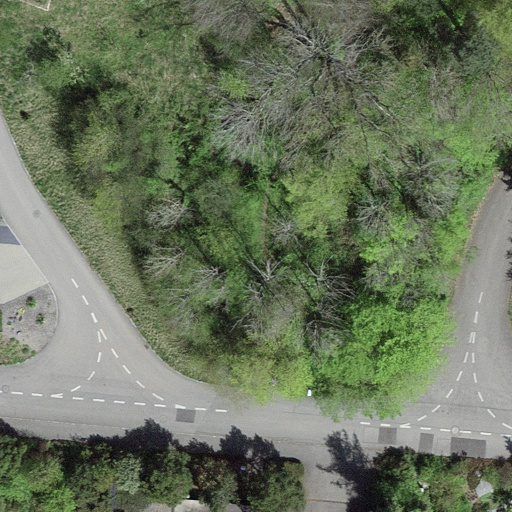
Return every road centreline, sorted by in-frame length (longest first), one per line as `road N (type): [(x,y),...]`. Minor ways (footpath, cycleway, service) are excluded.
road 1 (residential): [(114,402),(464,433)]
road 2 (residential): [(114,402),(74,285),(0,178)]
road 3 (residential): [(511,208),(482,298),(464,433)]
